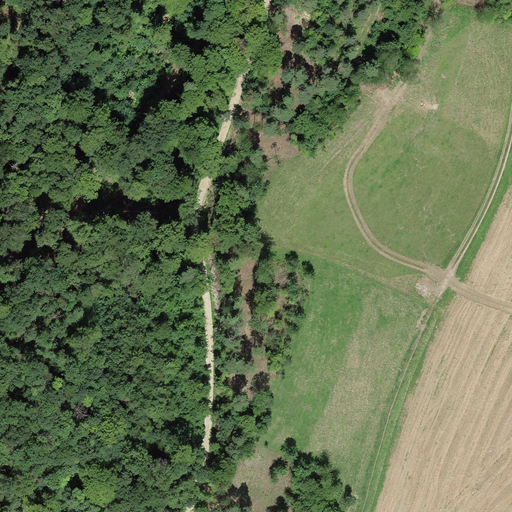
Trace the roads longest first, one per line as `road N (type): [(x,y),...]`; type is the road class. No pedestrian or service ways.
road 1 (track): [(268,0),(197,219),(209,398),(190,511)]
road 2 (track): [(122,280),(137,137),(231,0)]
road 3 (track): [(511,117),(485,204),(397,379)]
road 4 (track): [(353,511),(397,379)]
